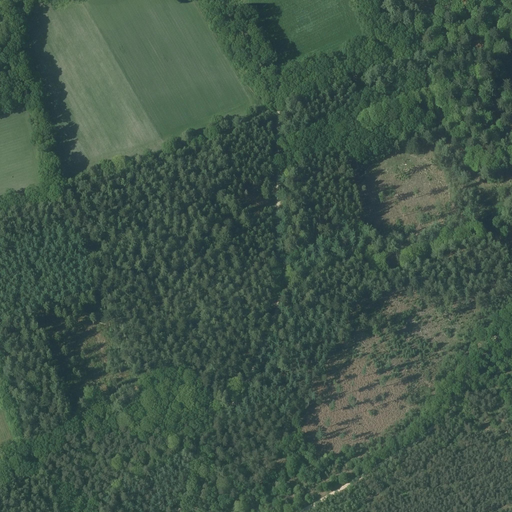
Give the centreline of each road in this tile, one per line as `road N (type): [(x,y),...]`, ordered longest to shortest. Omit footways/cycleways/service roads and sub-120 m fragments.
road 1 (track): [(239,0),(279,90),(276,308),(228,409),(204,436),(178,511)]
road 2 (track): [(300,511),(423,436),(456,400),(475,357),(511,325)]
